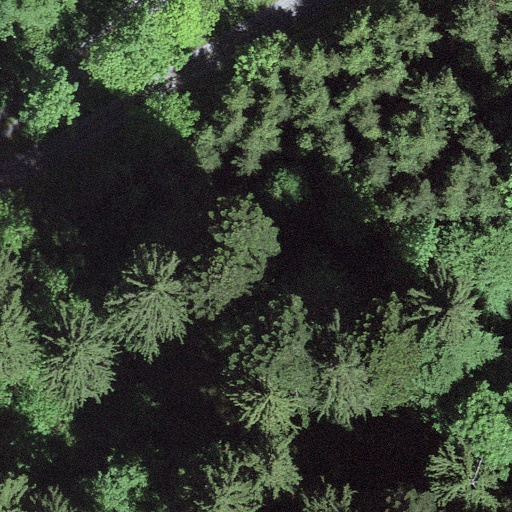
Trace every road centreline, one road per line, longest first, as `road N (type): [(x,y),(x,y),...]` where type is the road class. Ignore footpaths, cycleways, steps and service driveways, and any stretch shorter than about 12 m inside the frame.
road 1 (track): [(0,173),(310,0)]
road 2 (track): [(149,0),(0,129)]
